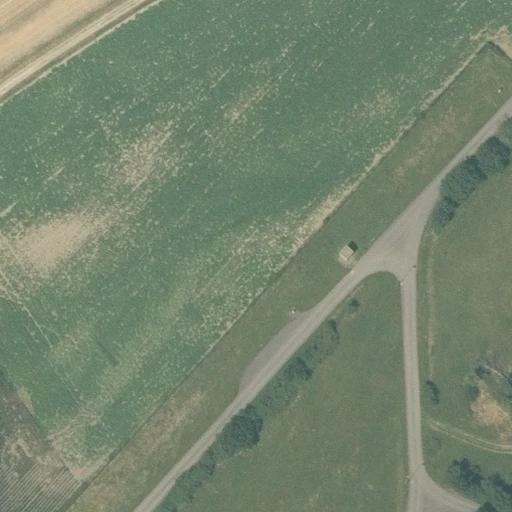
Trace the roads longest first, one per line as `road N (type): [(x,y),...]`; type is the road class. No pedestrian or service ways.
road 1 (track): [(511,107),(144,511)]
road 2 (track): [(390,242),(407,271),(415,511)]
road 3 (track): [(0,95),(134,0)]
